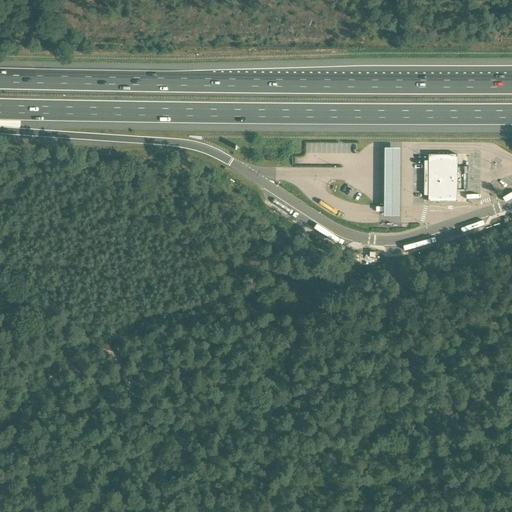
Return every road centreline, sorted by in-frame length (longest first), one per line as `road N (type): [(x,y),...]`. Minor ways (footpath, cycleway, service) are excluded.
road 1 (motorway): [(0,108),(511,114)]
road 2 (motorway): [(511,82),(0,79)]
road 3 (track): [(0,426),(83,352),(116,353),(166,511)]
road 4 (track): [(357,0),(372,25),(387,32),(507,0)]
